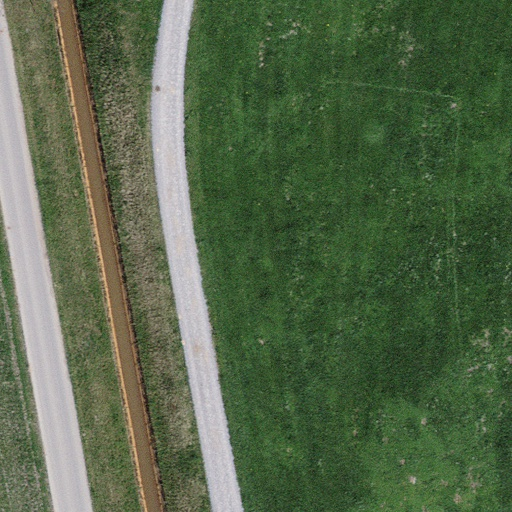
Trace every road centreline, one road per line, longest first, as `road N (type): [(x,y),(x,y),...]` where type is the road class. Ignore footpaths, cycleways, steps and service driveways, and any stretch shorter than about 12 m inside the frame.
road 1 (track): [(8,0),(97,511)]
road 2 (track): [(180,0),(164,88),(181,310),(223,511)]
